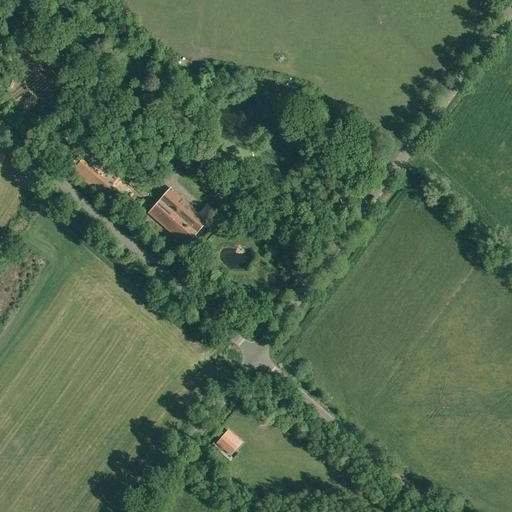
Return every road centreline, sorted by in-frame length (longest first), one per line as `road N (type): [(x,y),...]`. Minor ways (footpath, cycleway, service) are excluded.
road 1 (unclassified): [(255,357),(511,9)]
road 2 (unclassified): [(255,357),(0,127)]
road 3 (unclassified): [(451,511),(370,462),(255,357)]
road 4 (unclassified): [(139,511),(255,357)]
